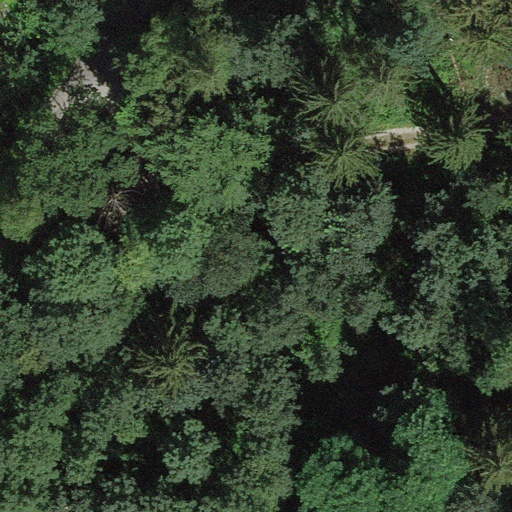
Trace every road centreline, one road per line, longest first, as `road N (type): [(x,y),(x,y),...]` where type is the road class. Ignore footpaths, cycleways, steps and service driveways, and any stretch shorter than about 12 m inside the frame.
road 1 (track): [(93,73),(161,176),(511,122)]
road 2 (unclassified): [(150,0),(0,203)]
road 3 (track): [(161,176),(0,257)]
